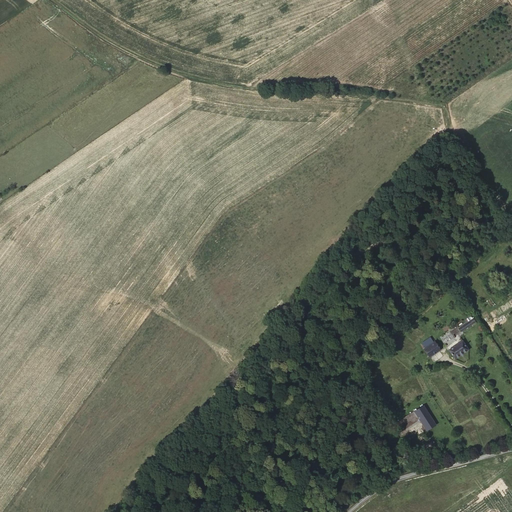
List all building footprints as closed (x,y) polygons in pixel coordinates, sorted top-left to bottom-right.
[(473,317),(458,326),(462,331),(476,322),(473,317)] [(435,348),(438,346),(434,339),(423,347),(428,353),(435,348)] [(462,339),(447,349),(453,358),(467,349),(462,339)] [(444,355),(438,346),(435,348),(441,357),(444,355)] [(441,357),(435,348),(428,353),(434,362),(441,357)] [(423,404),(413,411),(420,421),(427,432),(437,425),(423,404)] [(420,421),(413,411),(394,423),(400,433),(420,421)]
